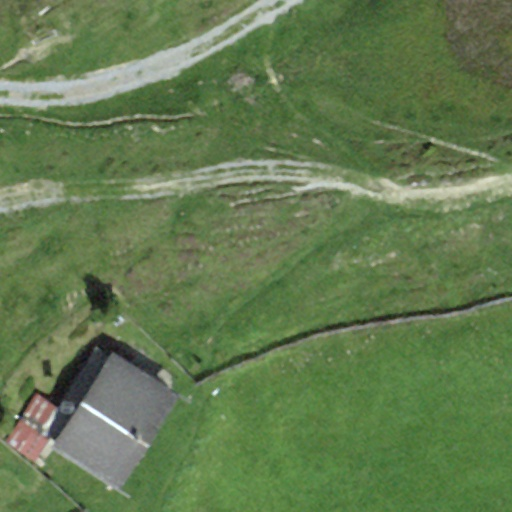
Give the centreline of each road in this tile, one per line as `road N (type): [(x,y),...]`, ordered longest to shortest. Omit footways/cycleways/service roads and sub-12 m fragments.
road 1 (track): [(0,194),(297,169),(416,198),(511,186)]
road 2 (track): [(0,92),(48,94),(191,55),(279,0)]
